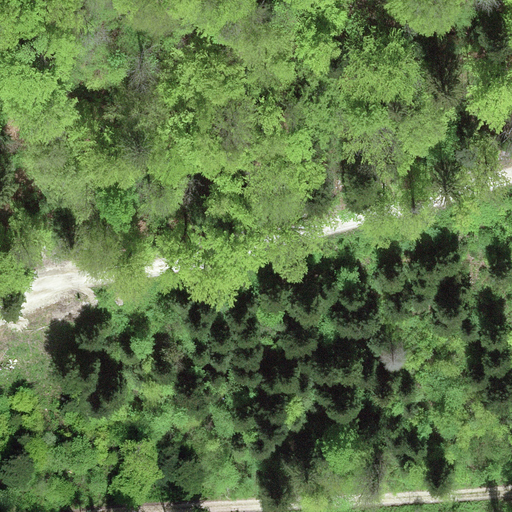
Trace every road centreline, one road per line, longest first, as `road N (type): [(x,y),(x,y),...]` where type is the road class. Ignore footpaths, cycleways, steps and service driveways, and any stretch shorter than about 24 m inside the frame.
road 1 (track): [(0,285),(139,270),(289,236),(511,169)]
road 2 (track): [(511,489),(161,511)]
